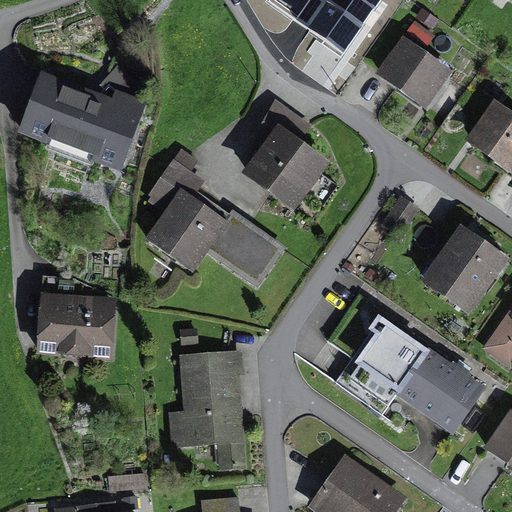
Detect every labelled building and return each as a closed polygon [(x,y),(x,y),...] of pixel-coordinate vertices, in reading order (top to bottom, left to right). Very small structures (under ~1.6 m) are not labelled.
[(321,59),(346,76),(363,50),(350,40),(360,25),(356,22),(368,2),(365,0),(307,0),(295,19),(331,43),(321,59)] [(376,75),(426,111),(455,67),(405,34),(376,75)] [(42,73),(18,135),(121,174),(148,103),(116,91),(113,99),(42,73)] [(266,142),(241,174),(293,213),(331,163),(301,142),(312,126),(275,101),(256,135),(266,142)] [(511,174),(511,113),(494,101),(465,142),(511,174)] [(164,213),(145,240),(194,275),(208,255),(258,289),(286,249),(232,211),(230,214),(198,193),(204,182),(191,173),(198,162),(181,150),(145,201),(164,213)] [(420,209),(400,197),(381,226),(400,238),(420,209)] [(461,226),(420,283),(469,317),(509,260),(461,226)] [(40,293),(36,356),(113,361),(117,299),(73,279),(43,276),(42,293),(40,293)] [(511,306),(483,350),(509,368),(511,363),(511,306)] [(451,365),(378,316),(368,330),(375,336),(355,364),(397,394),(395,397),(454,438),(487,389),(470,378),(471,376),(452,363),(451,365)] [(197,330),(180,330),(181,347),(198,345),(197,330)] [(245,375),(243,351),(180,356),(184,412),(169,413),(172,449),(218,445),(220,473),(247,471),(240,376),(245,375)] [(511,411),(484,450),(511,469),(511,411)] [(346,455),(308,509),(312,511),(397,511),(406,498),(346,455)] [(145,474),(108,478),(110,492),(146,489),(145,474)] [(137,497),(123,499),(124,511),(139,510),(137,497)] [(240,511),(238,498),(200,501),(201,511),(240,511)] [(117,511),(116,502),(54,510),(54,511),(117,511)]
